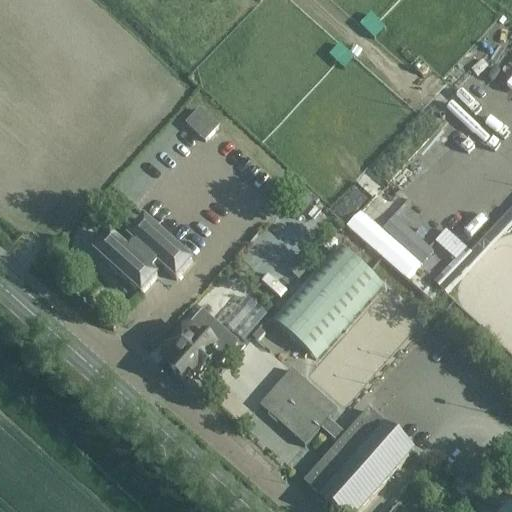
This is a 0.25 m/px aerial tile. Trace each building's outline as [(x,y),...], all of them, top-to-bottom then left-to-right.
[(229,129),(210,113),(197,127),(217,143),(229,129)] [(433,253),(394,218),(383,231),(421,266),(433,253)] [(127,239),(134,245),(128,252),(110,236),(94,254),(142,297),(159,277),(153,273),(158,267),(176,284),(194,264),(144,220),(127,239)] [(315,362),(382,287),(337,247),(270,321),(315,362)] [(206,321),(240,283),(259,260),(250,252),(231,275),(234,278),(224,290),(221,287),(198,314),(206,321)] [(241,343),(268,315),(249,297),(222,325),(241,343)] [(221,364),(231,352),(221,344),(216,350),(203,339),(202,341),(188,329),(161,359),(175,371),(172,375),(185,387),(200,370),(204,374),(216,360),(221,364)] [(321,431),(337,445),(345,436),(329,422),(337,413),(292,373),(260,409),(305,449),(321,431)] [(305,485),(335,511),(361,511),(414,454),(369,414),(358,426),(357,426),(348,437),(346,435),(345,436),(337,445),(336,446),(338,447),(305,485)]
